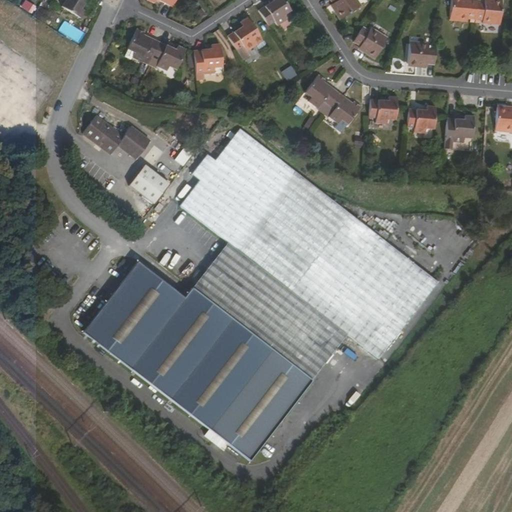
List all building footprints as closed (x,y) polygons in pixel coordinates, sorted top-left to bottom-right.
[(87,0),(67,0),(68,1),(64,7),(81,18),(86,11),(82,8),(87,0)] [(273,0),(258,11),(268,27),(274,22),(277,27),(287,20),(282,13),(289,8),(283,0),(273,0)] [(331,0),(333,3),(337,9),(335,11),(340,20),(360,6),(355,0),(331,0)] [(467,18),(474,19),(476,1),(469,0),(467,0),(450,0),(449,20),(467,21),(467,18)] [(476,1),(474,19),(482,20),(482,23),(500,24),(502,0),(498,0),(492,0),(493,2),(483,1),(476,1)] [(34,16),(44,21),(49,11),(38,7),(34,16)] [(243,26),(227,37),(237,52),(243,47),(246,52),(256,46),(251,39),(258,34),(247,18),(240,23),(243,26)] [(362,27),(359,32),(353,42),(360,46),(359,47),(376,58),(386,40),(370,30),(369,31),(362,27)] [(143,34),(144,32),(137,28),(129,46),(136,50),(132,57),(149,65),(160,42),(154,39),(153,41),(143,37),(143,34)] [(160,42),(149,65),(155,67),(156,66),(166,70),(170,64),(177,67),(185,49),(177,45),(175,49),(160,42)] [(426,65),(434,65),(436,48),(427,47),(428,46),(409,44),(407,64),(426,66),(426,65)] [(193,51),(195,75),(215,74),(214,65),(222,64),(220,45),(210,45),(211,50),(193,51)] [(308,101),(323,113),(338,92),(332,88),(331,90),(323,84),(324,82),(325,80),(318,74),(305,92),(311,98),(308,101)] [(338,92),(323,113),(337,123),(340,119),(347,124),(360,106),(353,101),(352,103),(350,105),(343,99),(344,97),(338,92)] [(370,99),(368,118),(375,118),(375,123),(387,124),(387,117),(395,117),(396,98),(388,97),(387,101),(370,99)] [(408,109),(407,127),(413,128),(413,133),(425,134),(425,126),(433,126),(434,107),(426,106),(426,110),(408,109)] [(511,129),(511,111),(505,110),(505,107),(496,106),(494,131),(511,132),(511,129)] [(150,141),(131,127),(124,136),(97,115),(83,132),(111,154),(118,145),(136,159),(150,141)] [(446,118),(443,149),(451,150),(451,142),(462,143),(463,135),(471,136),(472,116),(464,116),(464,120),(446,118)] [(378,359),(437,282),(239,129),(215,160),(207,154),(192,173),(199,180),(180,205),(227,242),(184,297),(137,261),(83,330),(209,429),(206,433),(221,445),(225,440),(251,460),(312,380),(313,378),(346,334),(378,359)] [(182,166),(192,152),(185,146),(174,160),(182,166)] [(142,168),(127,188),(152,207),(167,186),(142,168)] [(164,206),(160,202),(155,209),(159,212),(164,206)]
